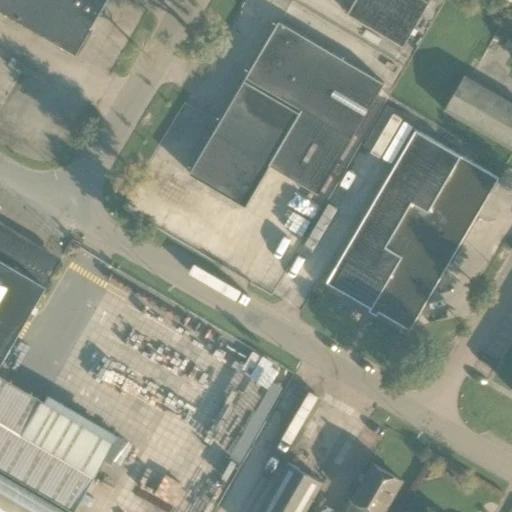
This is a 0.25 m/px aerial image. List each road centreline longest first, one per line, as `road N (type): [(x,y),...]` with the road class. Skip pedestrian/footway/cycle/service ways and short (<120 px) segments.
road 1 (unclassified): [(426,420),(68,209)]
road 2 (unclassified): [(68,209),(192,0)]
road 3 (unclassified): [(426,420),(511,277)]
